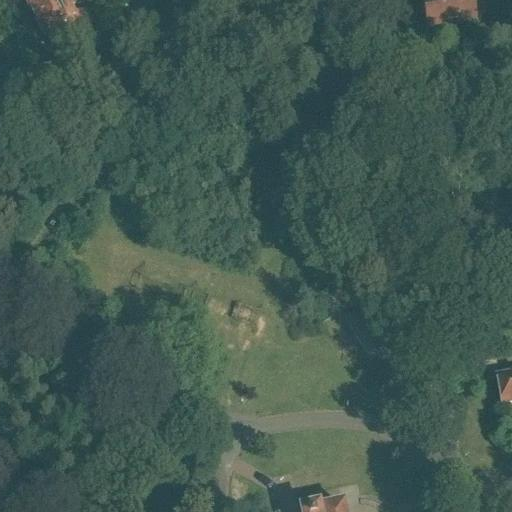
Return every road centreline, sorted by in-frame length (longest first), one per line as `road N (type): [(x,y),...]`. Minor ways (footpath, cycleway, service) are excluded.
road 1 (residential): [(444,390),(371,0)]
road 2 (residential): [(212,416),(0,279)]
road 3 (residential): [(253,424),(344,422),(395,433)]
